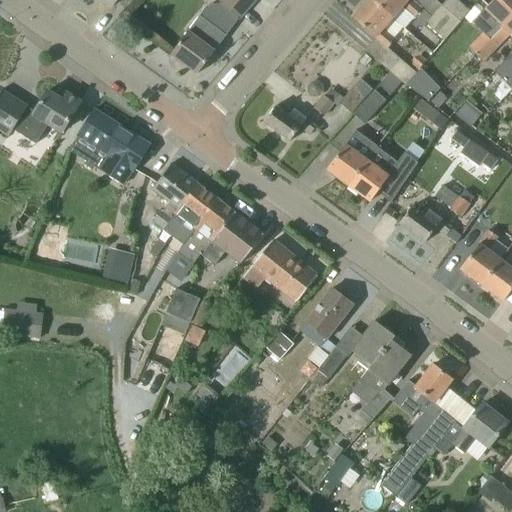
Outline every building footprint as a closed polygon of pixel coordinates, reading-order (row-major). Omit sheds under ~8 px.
[(98,0),(110,9),(116,0),(98,0)] [(221,0),(219,3),(239,19),(255,0),(221,0)] [(393,39),(403,27),(372,0),(366,0),(352,18),(387,48),(394,40),(393,39)] [(405,28),(415,17),(421,9),(411,0),(372,0),(403,27),(405,28)] [(446,0),(442,5),(461,21),(470,11),(457,0),(446,0)] [(504,27),(511,18),(511,0),(494,0),(485,10),(472,22),(483,32),(491,40),(503,27),(504,27)] [(445,41),(461,21),(442,5),(431,17),(426,24),(426,25),(445,41)] [(511,35),(511,18),(504,27),(503,27),(491,40),(476,54),(484,62),(511,34),(511,35)] [(226,35),(225,35),(214,27),(202,43),(188,32),(171,54),(197,74),(214,52),(214,51),(226,35)] [(476,54),(491,40),(483,32),(469,47),(476,54)] [(406,85),(417,72),(399,57),(388,70),(406,85)] [(406,85),(428,101),(441,88),(421,68),(419,70),(417,73),(406,85)] [(361,78),(344,98),(340,103),(353,114),(373,89),(361,78)] [(373,89),(353,114),(364,124),(386,101),(373,89)] [(36,143),(48,124),(61,133),(81,102),(67,93),(62,100),(48,91),(33,114),(25,109),(27,106),(1,90),(0,93),(0,130),(8,136),(13,129),(36,143)] [(475,108),(484,97),(476,90),(468,101),(467,101),(456,115),(471,128),(482,114),(475,108)] [(334,104),(324,97),(323,96),(314,109),(325,117),(334,104)] [(411,114),(435,125),(441,112),(417,101),(411,114)] [(289,116),(276,106),(264,123),(289,142),(300,127),(311,135),(317,127),(294,110),(289,116)] [(134,170),(149,145),(94,110),(79,135),(108,154),(98,169),(123,185),(133,170),(134,170)] [(356,132),(327,170),(348,186),(377,147),(365,138),(356,132)] [(367,160),(348,186),(370,202),(390,175),(403,184),(419,164),(405,154),(398,162),(391,156),(380,170),(367,160)] [(175,211),(197,184),(171,164),(153,188),(171,201),(164,210),(161,208),(153,219),(165,227),(168,222),(176,212),(175,211)] [(190,236),(218,200),(197,184),(175,211),(176,212),(168,222),(179,231),(172,240),(182,248),(191,237),(190,236)] [(460,197),(443,186),(435,197),(451,208),(450,209),(462,218),(471,205),(470,204),(475,197),(465,189),(460,197)] [(217,235),(234,212),(218,200),(190,236),(191,237),(182,248),(178,253),(193,264),(200,255),(200,254),(216,234),(217,235)] [(411,208),(399,224),(425,243),(436,228),(446,236),(451,228),(441,221),(442,220),(429,211),(424,217),(411,208)] [(263,235),(248,223),(234,212),(217,235),(216,234),(200,254),(200,255),(201,254),(215,265),(226,251),(240,263),(263,235)] [(497,237),(489,231),(460,269),(482,286),(501,260),(501,259),(488,249),(497,237)] [(157,258),(167,245),(159,240),(150,253),(157,258)] [(251,266),(266,277),(264,281),(269,285),(272,282),(297,301),(317,277),(271,241),(251,266)] [(122,252),(109,248),(101,277),(128,284),(132,270),(119,267),(122,252)] [(511,289),(511,268),(501,260),(482,286),(503,302),(511,289)] [(178,317),(189,293),(176,288),(166,312),(178,317)] [(305,324),(327,340),(353,305),(332,289),(305,324)] [(178,317),(190,323),(200,300),(201,298),(189,293),(178,317)] [(17,311),(5,309),(2,336),(41,340),(44,313),(37,312),(38,305),(18,303),(17,311)] [(370,365),(390,340),(393,337),(375,321),(352,352),(370,365)] [(266,347),(280,360),(294,345),(280,332),(266,347)] [(384,390),(388,385),(411,355),(390,340),(370,365),(357,382),(375,395),(363,411),(373,419),(392,397),(384,390)] [(349,357),(349,356),(336,347),(331,354),(310,381),(320,389),(347,356),(349,357)] [(412,417),(428,398),(435,403),(452,381),(432,365),(415,388),(407,381),(399,393),(392,401),(412,417)] [(474,439),(487,449),(507,423),(482,404),(465,426),(455,418),(433,447),(434,448),(444,456),(453,444),(464,452),(474,439)] [(451,415),(450,414),(442,408),(435,417),(420,437),(419,436),(412,446),(381,486),(395,496),(410,477),(433,447),(455,418),(451,415)] [(344,450),(336,445),(328,457),(336,462),(344,450)] [(324,479),(337,488),(355,464),(342,455),(324,479)] [(511,493),(504,486),(500,483),(491,476),(479,492),(489,501),(493,497),(509,511),(511,509),(511,493)] [(395,496),(405,504),(407,505),(421,486),(410,477),(395,496)] [(328,499),(336,488),(328,482),(320,493),(328,499)]
